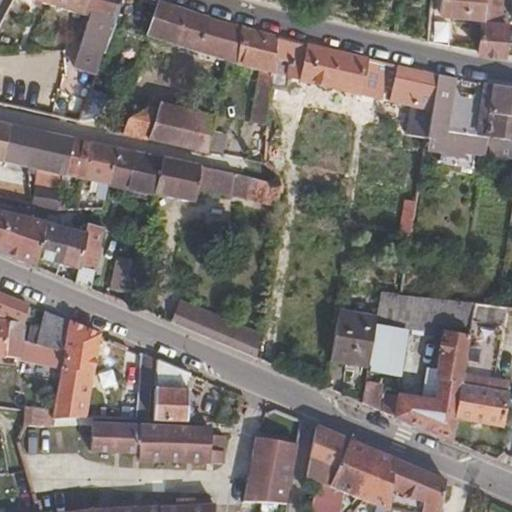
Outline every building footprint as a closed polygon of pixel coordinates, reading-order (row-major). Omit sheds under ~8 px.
[(90,72),(114,0),(33,0),(84,16),(67,65),(90,72)] [(237,26),(195,13),(158,0),(153,0),(144,35),(223,59),(233,62),(237,26)] [(442,9),(474,12),(478,12),(478,0),(432,0),(432,6),(421,5),(417,34),(438,39),(442,9)] [(471,48),(496,51),(499,21),(492,21),(494,0),(493,0),(478,0),(478,12),(474,12),(471,46),(471,48)] [(492,21),(499,21),(501,0),(494,0),(492,21)] [(269,71),(273,35),(237,26),(233,62),(269,71)] [(385,63),(287,39),(283,74),(378,99),(385,63)] [(445,119),(452,78),(433,75),(428,106),(423,138),(442,141),(445,119)] [(482,83),(452,78),(445,119),(475,124),(482,83)] [(483,125),(489,84),(482,83),(475,124),(483,125)] [(511,87),(489,84),(483,125),(481,136),(511,140),(511,87)] [(89,93),(77,125),(97,132),(108,100),(89,93)] [(428,106),(407,102),(407,106),(402,135),(423,138),(428,106)] [(201,149),(208,117),(147,106),(120,117),(110,130),(116,132),(140,136),(169,140),(170,142),(201,149)] [(0,158),(25,166),(34,130),(0,122),(0,158)] [(66,137),(34,130),(25,166),(58,174),(66,137)] [(78,178),(85,141),(66,137),(58,174),(78,178)] [(102,183),(111,146),(85,141),(78,178),(102,183)] [(123,187),(131,151),(111,146),(102,183),(123,187)] [(146,191),(157,156),(131,151),(123,187),(146,191)] [(190,188),(195,164),(157,156),(146,191),(187,200),(190,188)] [(223,196),(228,171),(195,164),(190,188),(223,196)] [(33,256),(40,222),(0,211),(0,251),(3,253),(32,265),(33,256)] [(96,226),(80,221),(78,232),(80,232),(74,267),(71,282),(85,287),(96,226)] [(62,227),(40,222),(33,256),(55,262),(62,227)] [(78,232),(62,227),(55,262),(74,267),(80,232),(78,232)] [(127,295),(131,262),(113,260),(109,293),(127,295)] [(398,294),(399,290),(387,289),(376,287),(375,298),(373,306),(406,312),(446,318),(444,331),(439,331),(431,380),(436,381),(432,404),(378,382),(380,366),(364,363),(357,401),(431,433),(448,440),(452,416),(462,361),(469,321),(472,302),(408,295),(398,294)] [(19,321),(23,305),(7,298),(4,320),(19,321)] [(175,302),(167,322),(191,332),(251,357),(254,335),(175,302)] [(497,326),(501,305),(494,304),(472,302),(469,321),(497,326)] [(399,360),(406,312),(373,306),(372,314),(365,354),(399,360)] [(365,354),(372,314),(334,308),(325,357),(364,363),(365,354)] [(2,339),(4,320),(0,319),(0,355),(13,357),(14,349),(20,350),(22,342),(16,341),(2,339)] [(16,341),(19,321),(4,320),(2,339),(16,341)] [(78,416),(93,334),(60,321),(55,346),(60,347),(50,406),(49,415),(78,416)] [(491,366),(497,326),(469,321),(462,361),(491,366)] [(52,357),(54,346),(33,343),(22,342),(20,350),(20,353),(52,357)] [(185,373),(152,359),(148,419),(182,421),(185,373)] [(497,424),(504,381),(488,379),(491,366),(462,361),(452,416),(497,424)] [(144,406),(144,380),(134,380),(133,392),(132,398),(132,405),(144,406)] [(48,420),(49,415),(50,406),(22,405),(21,407),(21,413),(18,419),(48,420)] [(204,427),(87,422),(86,448),(133,451),(132,459),(202,462),(203,448),(217,449),(217,434),(203,433),(204,427)] [(373,452),(311,425),(305,460),(313,463),(307,476),(350,495),(373,452)] [(282,503),(292,444),(251,436),(240,498),(240,500),(260,501),(282,503)] [(216,463),(217,449),(203,448),(202,462),(216,463)] [(381,455),(373,452),(350,495),(385,509),(386,488),(389,459),(381,455)] [(435,511),(440,480),(389,459),(386,488),(418,501),(415,511),(435,511)] [(18,467),(17,461),(9,463),(11,469),(18,467)] [(209,511),(210,503),(89,507),(88,511),(209,511)]
